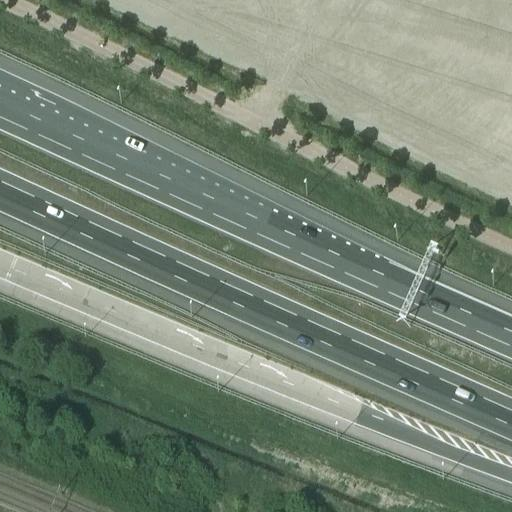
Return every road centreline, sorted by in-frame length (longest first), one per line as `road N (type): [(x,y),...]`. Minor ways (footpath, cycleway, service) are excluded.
road 1 (motorway): [(511,331),(0,102)]
road 2 (motorway): [(0,189),(511,418)]
road 3 (motorway): [(0,264),(511,475)]
